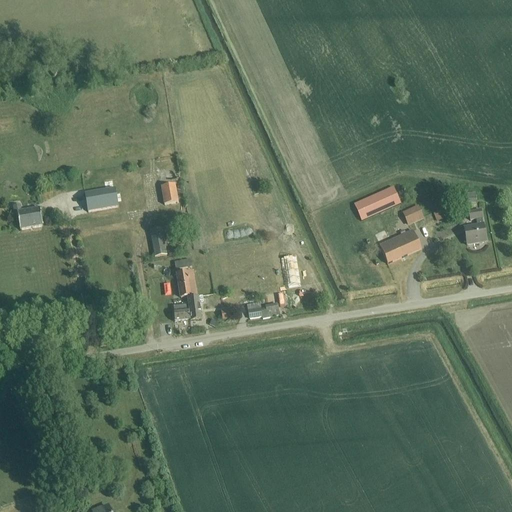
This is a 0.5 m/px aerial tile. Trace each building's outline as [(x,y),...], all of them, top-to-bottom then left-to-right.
[(161,188),(164,206),(178,204),(175,186),(161,188)] [(354,206),(361,222),(401,205),(394,189),(354,206)] [(115,190),(85,195),(88,214),(118,209),(115,190)] [(18,221),(20,231),(43,227),(40,210),(20,213),(18,203),(13,204),(16,221),(18,221)] [(438,220),(445,216),(441,208),(434,212),(438,220)] [(406,215),(410,225),(424,219),(419,209),(406,215)] [(464,229),(467,247),(487,244),(484,225),(483,225),(481,211),(469,213),(471,222),(476,221),(477,226),(464,229)] [(150,232),(155,259),(167,257),(163,229),(150,232)] [(379,247),(387,265),(421,250),(413,232),(379,247)] [(175,265),(176,271),(192,268),(191,262),(175,265)] [(177,276),(181,299),(199,296),(198,288),(195,288),(193,273),(177,276)] [(202,298),(187,299),(188,300),(188,306),(190,321),(190,323),(202,322),(199,303),(202,303),(202,298)] [(174,310),(173,310),(175,323),(190,321),(188,306),(188,300),(183,301),(183,306),(174,307),(174,310)] [(261,312),(261,310),(247,312),(249,320),(262,318),(263,321),(280,317),(278,307),(266,309),(266,310),(261,312)]
